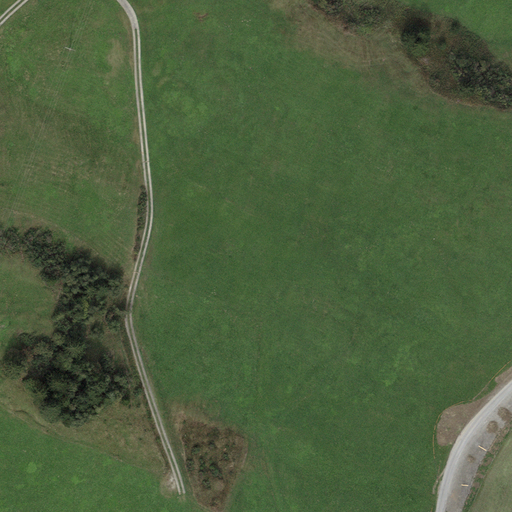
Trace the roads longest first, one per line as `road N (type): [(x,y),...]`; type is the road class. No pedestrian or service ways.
road 1 (track): [(120,0),(136,31),(150,217),(128,314),(182,493)]
road 2 (tertiary): [(511,385),(453,457),(442,511)]
